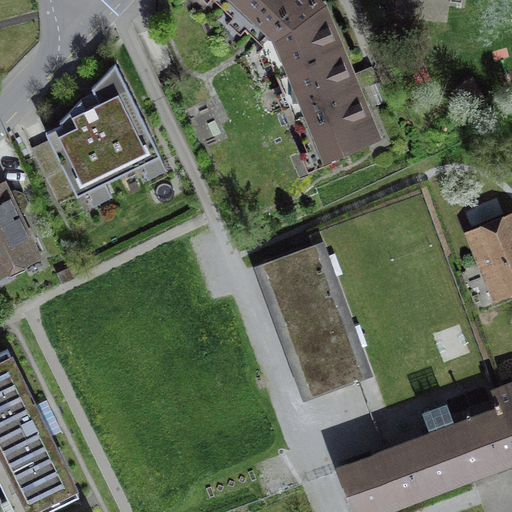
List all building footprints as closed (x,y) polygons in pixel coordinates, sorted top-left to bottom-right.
[(211,0),(262,44),(311,173),(380,144),(352,74),(324,10),(314,0),(211,0)] [(115,68),(45,139),(73,199),(157,159),(115,68)] [(3,186),(0,187),(0,280),(41,260),(3,186)] [(511,217),(463,237),(494,312),(511,304),(511,217)] [(321,246),(252,271),(301,405),(371,380),(321,246)] [(5,356),(0,358),(0,488),(11,511),(46,511),(75,498),(5,356)] [(511,384),(491,393),(498,410),(334,473),(349,511),(393,511),(511,467),(511,384)]
